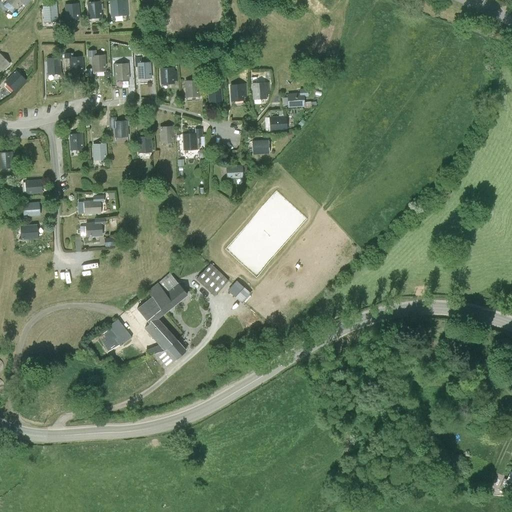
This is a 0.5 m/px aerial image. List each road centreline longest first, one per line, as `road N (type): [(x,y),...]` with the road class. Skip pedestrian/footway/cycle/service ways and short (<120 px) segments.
road 1 (tertiary): [(0,435),(54,446),(171,432),(395,321),(455,318),(511,331)]
road 2 (residential): [(51,127),(127,107),(171,114),(231,139)]
road 3 (residential): [(51,127),(61,269),(81,274)]
